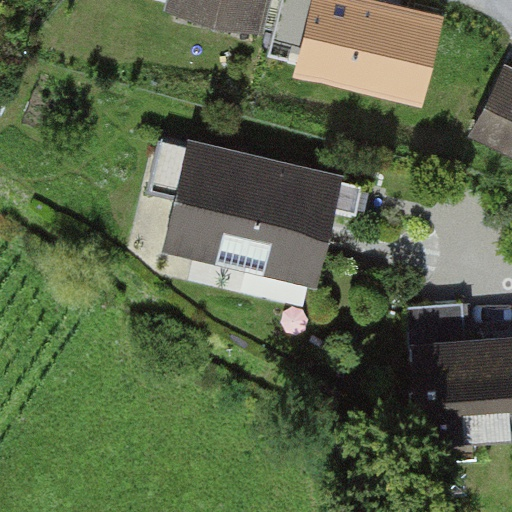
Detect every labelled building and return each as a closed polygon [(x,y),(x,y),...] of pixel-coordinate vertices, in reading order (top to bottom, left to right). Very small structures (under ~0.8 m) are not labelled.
[(267,31),(272,0),(168,0),(166,15),(267,31)] [(443,1),(437,0),(307,0),(293,66),(422,95),(443,1)] [(511,78),(496,71),(469,129),(511,149),(511,78)] [(334,169),(193,143),(173,253),(314,279),(334,169)] [(511,331),(414,342),(424,448),(511,438),(511,331)]
